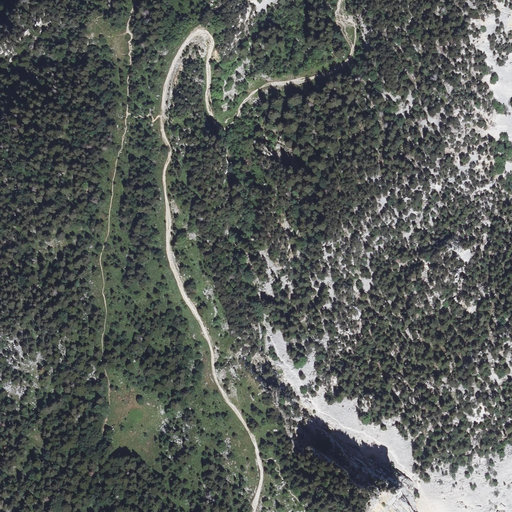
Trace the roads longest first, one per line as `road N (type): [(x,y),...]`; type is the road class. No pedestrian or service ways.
road 1 (track): [(162,117),(171,151),(164,176),(168,252),(207,334),(219,385),(254,438),(262,475),(253,511)]
road 2 (track): [(338,0),(350,44),(345,62),(259,88),(226,128)]
road 3 (track): [(226,128),(209,110),(214,42),(203,32),(174,63),(162,117)]
